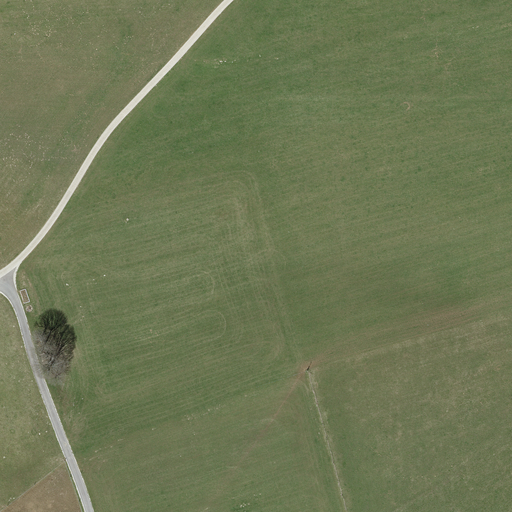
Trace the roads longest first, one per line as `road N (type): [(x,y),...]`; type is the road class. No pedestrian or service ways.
road 1 (track): [(0,283),(47,232),(115,126),(238,0)]
road 2 (track): [(87,511),(9,279)]
